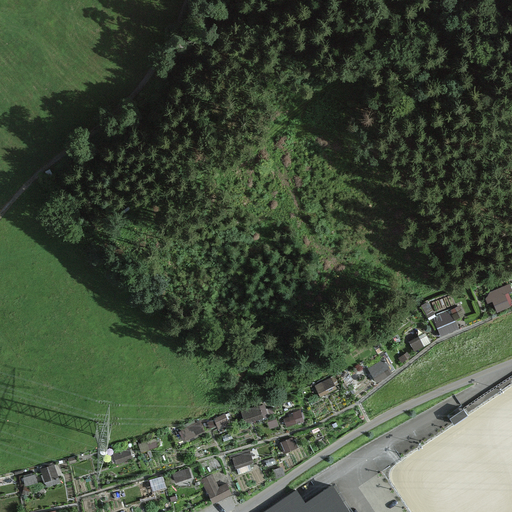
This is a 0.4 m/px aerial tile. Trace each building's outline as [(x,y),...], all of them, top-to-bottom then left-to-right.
[(488,296),(496,315),(510,309),(503,291),(488,296)] [(459,305),(433,317),(442,337),(461,328),(457,318),(463,315),(459,305)] [(415,352),(431,342),(425,332),(409,342),(415,352)] [(375,381),(391,375),(386,360),(369,366),(375,381)] [(245,424),(263,419),(259,405),(242,409),(245,424)] [(282,416),(286,427),(305,421),(301,410),(282,416)] [(451,419),(454,425),(468,417),(464,411),(451,419)] [(207,421),(210,428),(217,425),(219,429),(230,424),(225,413),(207,421)] [(179,429),(185,441),(205,432),(200,420),(179,429)] [(294,437),(280,442),(285,453),(298,448),(294,437)] [(132,451),(114,451),(115,462),(132,461),(132,451)] [(249,451),(233,455),(237,473),(253,469),(249,451)] [(40,469),(45,483),(60,477),(54,463),(40,469)] [(189,467),(173,472),(177,483),(193,478),(189,467)] [(233,495),(227,483),(219,486),(213,473),(201,478),(212,504),(233,495)] [(26,486),(38,482),(36,474),(23,477),(26,486)] [(139,481),(141,493),(165,488),(163,477),(139,481)] [(349,511),(333,488),(297,511),(349,511)]
